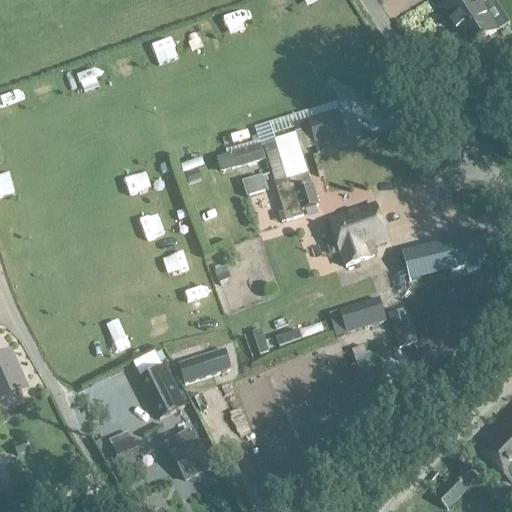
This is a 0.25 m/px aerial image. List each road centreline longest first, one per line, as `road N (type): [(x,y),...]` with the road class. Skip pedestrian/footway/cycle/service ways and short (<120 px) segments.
road 1 (unclassified): [(292,511),(490,327),(504,289),(501,183)]
road 2 (unclassified): [(119,511),(8,304),(0,273)]
road 3 (unclassified): [(501,183),(364,0)]
